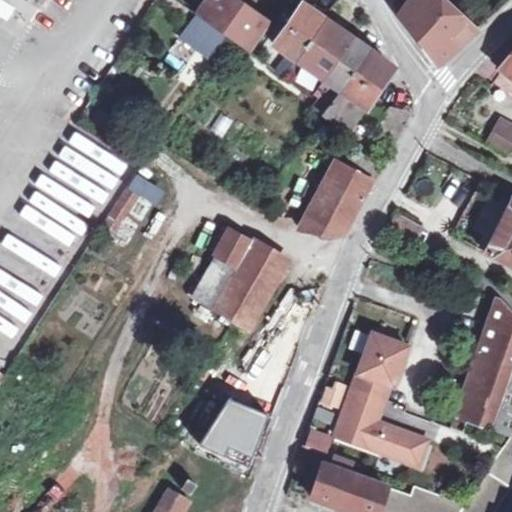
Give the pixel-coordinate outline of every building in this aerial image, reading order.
[(6,0),(0,0),(0,12),(4,16),(12,4),(6,0)] [(13,0),(32,12),(39,0),(13,0)] [(218,42),(240,58),(258,35),(209,0),(208,0),(191,23),(218,42)] [(475,37),(433,0),(410,0),(396,21),(435,73),(475,37)] [(290,69),(319,29),(297,13),(289,26),(279,18),(271,29),(282,36),(268,54),(280,64),(269,79),(278,86),(290,69)] [(218,42),(191,23),(176,44),(203,64),(218,42)] [(343,47),(319,29),(290,69),(315,87),(343,47)] [(360,59),(343,47),(315,87),(306,98),(322,111),(331,99),(360,59)] [(511,54),(506,49),(487,68),(511,85),(511,54)] [(360,59),(331,99),(322,111),(314,122),(338,138),(383,76),(360,59)] [(385,155),(404,122),(385,112),(366,144),(385,155)] [(494,158),(501,156),(511,137),(492,126),(478,149),(494,158)] [(329,172),(364,191),(374,174),(339,154),(335,163),(344,167),(340,175),(330,170),(329,172)] [(364,191),(329,172),(295,237),(333,244),(364,191)] [(117,227),(133,202),(120,195),(104,219),(117,227)] [(511,272),(511,204),(508,202),(480,257),(511,272)] [(223,285),(255,306),(278,270),(200,219),(175,255),(223,285)] [(407,248),(415,234),(389,221),(382,235),(407,248)] [(315,291),(322,271),(307,278),(295,289),(315,291)] [(255,306),(223,285),(209,307),(241,328),(255,306)] [(460,427),(494,436),(511,384),(511,325),(491,307),(446,434),(456,438),(460,427)] [(328,441),(421,467),(429,434),(382,421),(404,340),(362,328),(346,384),(331,380),(324,406),(336,409),(328,441)] [(510,441),(511,433),(511,384),(494,436),(510,441)] [(242,469),(270,413),(223,390),(196,446),(242,469)] [(308,432),(306,444),(326,448),(328,435),(308,432)] [(511,438),(496,462),(474,497),(463,511),(498,511),(511,491),(511,438)] [(303,503),(306,504),(318,470),(326,473),(329,465),(318,461),(303,503)] [(347,471),(329,465),(326,473),(318,470),(306,504),(308,505),(327,511),(434,511),(344,479),(347,471)] [(160,495),(148,511),(177,511),(181,507),(160,495)]
